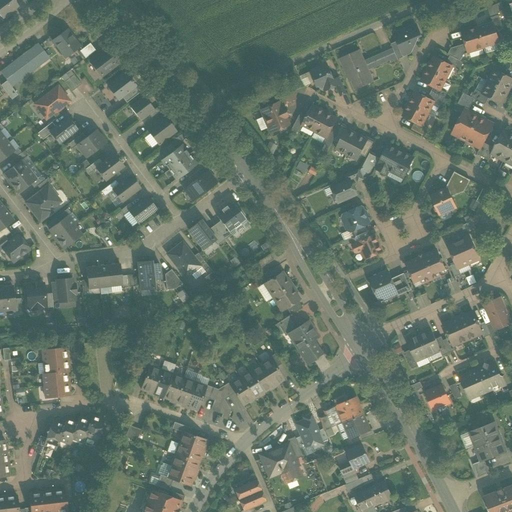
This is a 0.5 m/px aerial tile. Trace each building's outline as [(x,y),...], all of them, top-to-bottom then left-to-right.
[(0,0),(0,15),(2,18),(18,6),(13,0),(0,0)] [(500,3),(487,8),(490,18),(498,15),(498,13),(503,11),(500,3)] [(498,15),(490,18),(492,24),(492,23),(494,29),(502,26),(498,15)] [(492,24),(477,28),(483,47),(498,43),(494,29),(492,23),(492,24)] [(416,26),(394,35),(397,42),(403,55),(404,55),(410,52),(416,39),(416,38),(420,36),(416,26)] [(477,28),(462,33),(465,44),(468,53),(483,48),(483,47),(477,28)] [(66,30),(52,42),(65,59),(80,48),(66,30)] [(403,55),(397,42),(391,44),(393,49),(398,60),(405,57),(404,55),(403,55)] [(36,43),(10,64),(22,80),(49,59),(36,43)] [(90,44),(79,51),(85,59),(95,51),(90,44)] [(465,44),(451,49),(448,55),(450,56),(460,61),(464,54),(468,53),(465,44)] [(90,63),(101,77),(118,64),(107,49),(90,63)] [(398,60),(393,49),(385,52),(389,61),(390,63),(398,60)] [(359,51),(340,59),(348,77),(350,77),(356,90),(373,82),(368,70),(364,62),(359,51)] [(385,52),(364,62),(368,70),(389,61),(385,52)] [(460,61),(450,56),(447,62),(460,69),(463,63),(460,61)] [(452,67),(434,57),(429,66),(428,65),(426,69),(446,79),(452,67)] [(10,64),(0,71),(0,73),(12,88),(22,80),(10,64)] [(334,80),(327,65),(312,71),(311,74),(314,80),(316,81),(319,87),(323,88),(324,88),(324,90),(327,91),(336,87),(337,86),(334,80)] [(446,79),(426,69),(425,72),(426,72),(421,81),(433,87),(440,91),(440,90),(446,79)] [(81,85),(70,70),(65,74),(76,88),(81,85)] [(105,86),(117,99),(136,85),(124,70),(105,86)] [(511,81),(511,79),(494,70),(488,82),(508,92),(509,89),(508,89),(511,81)] [(76,88),(65,74),(61,78),(71,92),(76,88)] [(339,77),(334,80),(337,86),(336,87),(340,97),(346,94),(339,77)] [(508,92),(488,82),(482,93),(482,94),(488,98),(500,104),(505,95),(506,95),(508,92)] [(58,87),(35,105),(41,113),(41,114),(43,118),(45,118),(46,119),(69,102),(58,87)] [(447,94),(440,90),(440,91),(433,87),(430,93),(444,100),(447,94)] [(291,90),(276,97),(279,102),(281,106),(295,100),(291,90)] [(482,93),(475,90),(471,98),(474,99),(485,105),(488,98),(482,94),(482,93)] [(427,99),(415,93),(411,101),(410,101),(408,104),(428,114),(434,103),(434,102),(427,99)] [(444,100),(430,93),(427,99),(434,102),(434,103),(440,106),(444,100)] [(471,98),(463,93),(458,104),(468,110),(474,99),(471,98)] [(144,97),(130,108),(140,121),(148,114),(153,110),(144,97)] [(279,102),(260,111),(270,133),(289,124),(286,117),(288,116),(284,109),(282,109),(281,106),(279,102)] [(428,114),(408,104),(406,107),(407,108),(403,116),(415,123),(421,126),(422,126),(428,114)] [(307,116),(302,125),(302,126),(314,132),(325,112),(312,106),(307,116)] [(158,107),(153,110),(148,114),(152,119),(161,112),(158,107)] [(473,115),(465,110),(452,134),(466,141),(479,117),(474,114),(473,115)] [(337,119),(325,112),(314,132),(326,138),(327,138),(332,129),(337,119)] [(301,113),(292,129),(299,132),(302,126),(302,125),(307,116),(301,113)] [(147,131),(157,145),(175,131),(164,117),(147,131)] [(485,119),(479,117),(466,141),(480,148),(480,149),(484,143),(493,125),(484,120),(485,119)] [(55,127),(49,132),(51,134),(59,144),(77,130),(68,118),(55,127)] [(52,123),(37,134),(42,140),(51,134),(49,132),(55,127),(52,123)] [(428,129),(422,126),(421,126),(415,123),(411,129),(425,136),(428,129)] [(338,132),(336,135),(342,138),(347,127),(342,125),(338,132)] [(347,127),(342,138),(336,135),(333,141),(339,143),(336,149),(341,152),(341,151),(346,154),(345,155),(346,155),(357,135),(348,130),(349,129),(347,127)] [(332,129),(327,138),(326,138),(323,144),(327,147),(330,148),(333,141),(336,135),(338,132),(332,129)] [(494,149),(491,154),(492,155),(504,161),(511,144),(511,133),(511,134),(504,130),(494,149)] [(86,138),(76,145),(86,158),(105,143),(95,131),(86,138)] [(82,133),(68,144),(72,149),(76,145),(86,138),(82,133)] [(170,143),(173,148),(186,138),(182,134),(170,143)] [(357,135),(346,155),(347,156),(347,155),(352,157),(352,158),(357,161),(360,155),(365,157),(368,152),(363,149),(368,139),(366,138),(365,139),(357,135)] [(374,141),(368,139),(363,149),(368,152),(368,151),(374,141)] [(6,142),(0,146),(0,161),(8,155),(14,151),(6,142)] [(489,146),(484,143),(480,149),(480,148),(477,154),(483,157),(489,146)] [(181,146),(161,161),(165,166),(169,170),(188,155),(181,146)] [(489,146),(483,157),(489,161),(492,155),(491,154),(494,149),(489,146)] [(18,148),(14,151),(8,155),(12,160),(21,153),(18,148)] [(396,150),(390,151),(386,149),(381,158),(376,169),(376,170),(386,175),(389,171),(393,173),(401,170),(406,173),(408,172),(410,168),(409,166),(413,159),(396,150)] [(365,157),(359,170),(363,180),(364,180),(373,177),(376,170),(376,169),(381,158),(368,151),(368,152),(365,157)] [(21,153),(12,160),(15,165),(21,161),(25,158),(21,153)] [(102,164),(96,169),(105,181),(123,167),(114,155),(102,164)] [(188,155),(169,170),(172,175),(176,180),(189,169),(196,165),(188,155)] [(99,159),(84,170),(88,175),(96,169),(102,164),(99,159)] [(15,165),(3,174),(10,184),(28,170),(21,161),(15,165)] [(296,167),(303,172),(307,166),(300,161),(296,167)] [(199,162),(196,165),(189,169),(193,174),(203,167),(199,162)] [(206,169),(182,187),(192,201),(216,183),(206,169)] [(28,170),(10,184),(18,193),(30,184),(36,180),(28,170)] [(359,170),(353,172),(355,178),(357,183),(363,180),(359,170)] [(353,172),(345,176),(347,181),(350,180),(351,180),(355,178),(353,172)] [(36,180),(30,184),(34,189),(45,180),(41,175),(36,180)] [(118,185),(112,190),(113,191),(121,202),(140,188),(130,176),(118,185)] [(48,178),(37,186),(40,191),(48,186),(52,183),(48,178)] [(455,182),(450,179),(446,187),(447,190),(448,189),(451,197),(460,193),(455,182)] [(347,181),(331,188),(334,195),(332,197),(335,202),(338,203),(338,204),(357,195),(351,180),(350,180),(347,181)] [(115,181),(101,192),(105,197),(113,191),(112,190),(118,185),(115,181)] [(40,191),(25,203),(40,222),(52,213),(50,210),(60,202),(48,186),(40,191)] [(447,190),(431,197),(435,206),(434,209),(435,212),(438,213),(439,214),(446,211),(449,212),(456,208),(451,197),(448,189),(447,190)] [(133,208),(129,212),(138,224),(156,210),(147,198),(133,208)] [(130,203),(120,211),(124,215),(129,212),(133,208),(130,203)] [(233,203),(227,208),(226,206),(221,210),(222,212),(216,216),(220,221),(228,232),(229,232),(234,228),(234,229),(240,224),(245,219),(233,203)] [(360,207),(344,214),(343,217),(343,218),(342,218),(342,220),(343,223),(345,223),(346,225),(345,225),(345,227),(346,230),(348,230),(349,231),(351,232),(364,226),(368,225),(369,222),(363,208),(360,207)] [(67,209),(58,216),(61,221),(67,216),(71,213),(67,209)] [(4,210),(0,212),(0,230),(5,227),(13,221),(4,210)] [(74,226),(67,216),(61,221),(49,230),(56,240),(74,226)] [(208,230),(201,221),(188,231),(202,250),(214,241),(215,240),(208,230)] [(228,232),(220,221),(213,226),(224,240),(231,235),(229,232),(228,232)] [(472,221),(461,226),(464,232),(475,227),(472,221)] [(74,226),(56,240),(63,249),(81,235),(74,226)] [(107,235),(100,226),(96,230),(103,239),(107,235)] [(224,240),(213,226),(208,230),(215,240),(214,241),(218,245),(224,240)] [(364,226),(352,232),(354,237),(367,232),(364,226)] [(5,227),(0,230),(0,240),(4,237),(10,233),(5,227)] [(367,232),(354,237),(352,238),(354,244),(371,237),(368,231),(367,232)] [(9,243),(2,248),(2,249),(12,262),(29,250),(18,235),(9,243)] [(354,244),(353,245),(352,247),(355,253),(357,254),(361,252),(364,258),(367,259),(382,252),(375,235),(371,237),(354,244)] [(469,236),(465,237),(464,241),(459,243),(469,264),(480,260),(469,236)] [(4,237),(0,240),(0,249),(2,249),(2,248),(9,243),(4,237)] [(193,257),(182,243),(167,254),(185,278),(200,266),(193,257)] [(459,243),(455,245),(451,244),(447,245),(455,264),(458,269),(469,264),(459,243)] [(436,250),(424,256),(423,255),(418,257),(418,258),(406,264),(414,283),(420,280),(422,284),(440,276),(439,272),(445,269),(436,250)] [(209,267),(198,253),(193,257),(200,266),(204,271),(209,267)] [(270,254),(256,263),(260,268),(273,260),(270,254)] [(151,261),(137,263),(140,290),(154,289),(153,280),(161,280),(159,264),(152,265),(151,261)] [(119,264),(108,266),(110,287),(122,285),(121,276),(119,264)] [(455,264),(450,266),(455,277),(461,275),(458,269),(455,264)] [(108,266),(97,267),(99,288),(110,287),(108,266)] [(97,267),(86,268),(87,280),(88,289),(99,288),(97,267)] [(275,267),(264,275),(268,281),(280,274),(275,267)] [(182,284),(171,270),(164,275),(166,290),(175,289),(182,284)] [(388,272),(379,276),(379,275),(369,280),(379,302),(389,297),(388,296),(397,293),(391,279),(388,272)] [(268,281),(259,287),(258,290),(266,302),(273,298),(290,286),(282,273),(280,274),(268,281)] [(211,274),(205,279),(208,284),(215,278),(211,274)] [(411,290),(404,274),(391,279),(397,293),(398,296),(411,290)] [(72,279),(56,281),(56,283),(57,291),(58,300),(59,303),(74,301),(74,294),(76,294),(75,285),(73,285),(72,279)] [(43,284),(37,285),(37,284),(31,284),(32,285),(25,286),(27,308),(33,308),(34,311),(40,310),(40,307),(46,306),(44,293),(43,284)] [(290,286),(273,298),(278,305),(279,305),(283,310),(286,308),(297,301),(299,300),(290,286)] [(3,287),(0,287),(0,310),(3,310),(3,311),(12,310),(15,310),(14,300),(12,287),(3,288),(3,287)] [(51,292),(44,293),(46,306),(46,311),(53,310),(52,300),(51,292)] [(426,293),(415,296),(419,308),(430,305),(426,293)] [(20,299),(14,300),(15,310),(12,310),(12,316),(22,315),(20,299)] [(503,308),(500,300),(486,306),(490,315),(489,316),(491,321),(492,320),(495,328),(509,322),(506,314),(507,314),(504,308),(503,308)] [(297,301),(286,308),(290,315),(302,307),(297,301)] [(473,312),(458,318),(468,340),(482,334),(478,325),(473,312)] [(289,316),(277,324),(285,337),(289,334),(288,334),(296,328),(289,316)] [(458,318),(443,325),(449,338),(453,347),(453,346),(468,340),(458,318)] [(296,328),(288,334),(289,334),(298,350),(316,339),(310,330),(313,329),(308,321),(296,328)] [(490,335),(485,322),(478,325),(482,334),(483,338),(490,335)] [(498,335),(493,322),(486,325),(490,335),(492,338),(498,335)] [(431,330),(419,335),(428,356),(440,351),(435,340),(431,330)] [(428,356),(419,335),(406,341),(410,350),(415,362),(416,361),(428,356)] [(443,341),(441,337),(435,340),(440,351),(442,356),(448,353),(443,341)] [(453,347),(449,338),(443,341),(448,353),(455,351),(453,346),(453,347)] [(316,339),(298,350),(308,365),(323,355),(314,341),(316,340),(316,339)] [(94,343),(83,344),(89,395),(100,393),(94,343)] [(65,348),(42,351),(43,363),(67,360),(65,348)] [(415,362),(410,350),(404,353),(412,369),(418,366),(416,361),(415,362)] [(274,354),(269,357),(270,359),(276,367),(281,364),(274,354)] [(270,359),(260,366),(274,388),(277,386),(276,385),(283,380),(276,367),(270,359)] [(67,360),(43,363),(44,374),(44,375),(66,372),(68,372),(67,360)] [(150,365),(144,362),(139,375),(145,377),(149,366),(149,367),(150,365)] [(502,377),(500,376),(494,363),(489,365),(485,364),(483,368),(477,370),(487,392),(493,390),(493,388),(497,386),(500,388),(506,385),(502,377)] [(149,367),(149,366),(145,377),(140,389),(149,393),(148,394),(151,395),(152,394),(160,370),(149,367)] [(274,388),(260,366),(250,372),(263,393),(270,388),(271,389),(274,388)] [(172,374),(160,370),(152,394),(160,397),(160,398),(163,399),(163,398),(172,374)] [(477,370),(460,378),(463,386),(462,387),(464,393),(466,392),(469,399),(477,395),(479,396),(487,392),(477,370)] [(66,372),(44,375),(44,374),(42,375),(44,387),(68,384),(66,372)] [(263,393),(250,372),(239,378),(253,399),(260,395),(261,396),(264,394),(263,393)] [(183,379),(172,374),(163,398),(172,401),(171,402),(174,403),(175,402),(183,379)] [(253,399),(239,378),(230,385),(229,385),(234,393),(242,406),(250,401),(251,402),(253,401),(253,399)] [(194,383),(183,379),(175,402),(183,405),(182,406),(185,407),(194,383)] [(420,382),(409,387),(414,399),(420,396),(417,390),(422,388),(420,382)] [(205,387),(194,383),(185,407),(188,409),(189,407),(197,410),(202,397),(206,387),(205,387)] [(229,385),(230,385),(229,383),(223,386),(229,397),(234,393),(229,385)] [(68,384),(44,387),(45,399),(69,396),(68,384)] [(456,384),(449,387),(455,400),(461,397),(456,384)] [(212,388),(206,385),(205,387),(206,387),(202,397),(208,399),(212,388)] [(229,397),(223,386),(218,390),(222,396),(224,400),(229,397)] [(442,386),(425,393),(432,411),(450,403),(442,386)] [(218,390),(212,388),(208,399),(214,401),(218,390)] [(214,401),(210,410),(216,412),(222,396),(218,390),(214,401)] [(345,395),(334,400),(337,406),(348,401),(345,395)] [(222,396),(216,412),(222,414),(226,403),(224,400),(222,396)] [(337,406),(325,411),(326,415),(332,428),(344,422),(363,414),(356,398),(348,401),(337,406)] [(227,420),(230,410),(226,403),(222,414),(220,418),(227,420)] [(363,414),(344,422),(351,438),(359,434),(369,430),(366,423),(364,419),(364,418),(363,414)] [(318,431),(310,415),(303,418),(304,420),(295,424),(300,436),(305,447),(313,444),(315,449),(324,445),(322,442),(318,431)] [(326,415),(319,419),(323,429),(324,431),(332,428),(326,415)] [(104,421),(92,416),(90,422),(83,441),(94,445),(95,445),(97,438),(104,421)] [(90,422),(79,418),(77,423),(77,424),(71,439),(72,439),(83,443),(83,441),(90,422)] [(65,419),(63,425),(64,425),(58,441),(70,445),(72,439),(71,439),(77,424),(77,423),(65,419)] [(46,439),(43,446),(55,450),(58,441),(64,425),(63,425),(52,421),(46,439)] [(191,429),(174,422),(172,429),(183,433),(183,432),(189,434),(191,429)] [(494,423),(469,432),(474,446),(499,436),(494,423)] [(135,428),(129,426),(125,437),(131,439),(135,428)] [(135,428),(131,439),(136,441),(141,430),(135,428)] [(328,440),(324,431),(323,429),(318,431),(322,442),(328,440)] [(369,430),(359,434),(362,440),(374,434),(372,429),(369,430)] [(189,434),(183,432),(183,433),(179,444),(203,453),(204,450),(203,449),(206,441),(189,434)] [(300,436),(295,439),(300,450),(302,449),(305,447),(300,436)] [(499,436),(474,446),(481,461),(481,462),(484,461),(506,452),(499,436)] [(40,437),(34,453),(40,455),(43,446),(46,439),(40,437)] [(295,439),(294,437),(287,440),(288,443),(295,459),(302,456),(300,450),(295,439)] [(97,438),(95,445),(94,445),(93,450),(99,452),(103,440),(97,438)] [(288,443),(259,455),(269,478),(281,472),(285,482),(302,474),(298,465),(295,459),(288,443)] [(203,453),(179,444),(175,455),(198,464),(201,455),(202,456),(203,453)] [(305,447),(302,449),(305,456),(316,452),(315,449),(313,444),(305,447)] [(363,447),(347,453),(350,461),(339,466),(342,475),(355,470),(354,468),(369,462),(363,447)] [(198,464),(175,455),(171,466),(195,475),(196,472),(195,472),(198,464)] [(305,462),(302,456),(295,459),(298,465),(305,462)] [(484,461),(481,462),(481,461),(472,465),(475,471),(486,466),(484,461)] [(171,466),(162,463),(162,464),(162,465),(160,466),(158,473),(158,475),(160,475),(167,478),(166,478),(172,480),(190,486),(193,478),(194,478),(195,475),(171,466)] [(7,464),(0,465),(0,477),(9,477),(7,464)] [(486,466),(475,471),(477,477),(489,472),(486,466)] [(355,470),(342,475),(346,484),(346,485),(355,481),(359,479),(358,479),(355,470)] [(370,474),(361,478),(364,485),(373,481),(370,474)] [(167,478),(160,475),(156,486),(168,491),(172,480),(166,478),(167,478)] [(364,485),(361,478),(358,479),(359,479),(355,481),(358,488),(364,485)] [(256,480),(234,490),(238,500),(261,491),(256,480)] [(355,481),(346,485),(346,484),(345,485),(348,492),(358,488),(355,481)] [(385,483),(367,491),(374,506),(392,497),(385,483)] [(511,511),(511,486),(503,490),(503,489),(498,492),(485,497),(485,498),(489,507),(488,507),(487,509),(488,511),(511,511)] [(65,491),(52,492),(54,511),(66,511),(66,504),(65,491)] [(171,498),(151,491),(143,511),(177,511),(178,510),(181,502),(171,498)] [(261,491),(238,500),(243,511),(253,508),(265,502),(261,491)] [(367,491),(355,496),(361,511),(363,510),(363,511),(375,511),(376,511),(374,506),(367,491)] [(54,511),(52,492),(41,494),(42,511),(54,511)] [(184,497),(173,492),(171,498),(181,502),(182,503),(184,497)] [(42,511),(41,494),(29,495),(30,511),(42,511)] [(18,511),(17,496),(5,498),(6,511),(18,511)]
